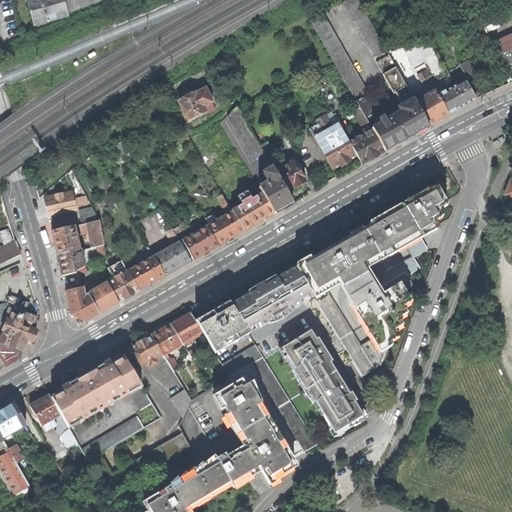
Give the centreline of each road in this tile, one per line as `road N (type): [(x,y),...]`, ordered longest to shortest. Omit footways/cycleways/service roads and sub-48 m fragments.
road 1 (residential): [(461,133),(474,183),(393,414),(294,481),(264,511)]
road 2 (secondary): [(67,353),(461,133)]
road 3 (tertiary): [(0,116),(67,353)]
road 4 (unknown): [(273,502),(207,398)]
